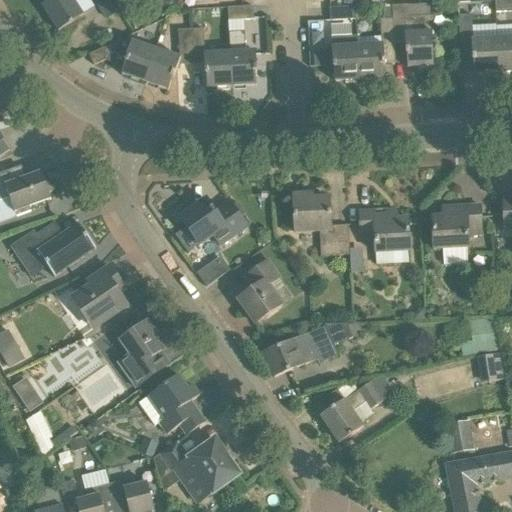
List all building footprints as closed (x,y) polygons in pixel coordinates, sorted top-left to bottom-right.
[(74,0),(52,0),(42,6),(59,33),(85,17),(74,0)] [(119,0),(111,0),(100,7),(108,19),(125,8),(119,0)] [(161,0),(159,1),(167,16),(182,8),(177,0),(161,0)] [(511,0),(503,0),(501,0),(496,0),(496,13),(511,12),(511,0)] [(393,20),(395,45),(405,44),(406,56),(407,56),(408,69),(434,67),(433,33),(432,33),(430,5),(418,6),(393,7),(393,6),(393,20)] [(229,22),(254,20),(254,7),(228,9),(229,22)] [(355,8),(350,8),(330,9),(331,22),(356,20),(355,8)] [(459,16),(460,29),(473,28),(473,15),(459,16)] [(395,45),(393,20),(386,20),(382,20),(383,38),(357,39),(357,37),(356,37),(359,81),(384,80),(384,67),(385,67),(384,55),(396,55),(395,45)] [(331,24),(314,23),(313,37),(331,37),(331,24)] [(204,30),(192,31),(192,41),(204,40),(204,35),(204,30)] [(157,51),(146,84),(169,91),(173,79),(174,79),(178,64),(193,62),(192,41),(192,31),(179,31),(181,59),(157,51)] [(246,53),(245,33),(230,34),(231,53),(233,88),(257,87),(256,74),(257,74),(256,52),(246,53)] [(356,37),(331,38),(333,70),(334,70),(335,83),(359,81),(356,37)] [(511,38),(497,40),(499,74),(511,73),(511,38)] [(133,43),(132,44),(123,42),(122,40),(108,47),(89,56),(94,66),(107,61),(114,63),(119,51),(129,54),(122,76),(146,84),(157,51),(133,43)] [(497,40),(470,41),(471,51),(472,62),(474,62),(474,75),(499,74),(497,40)] [(327,67),(326,50),(314,51),(315,68),(327,67)] [(231,53),(204,54),(205,61),(205,76),(207,76),(207,89),(233,88),(231,53)] [(0,158),(11,151),(0,135),(0,158)] [(18,170),(22,168),(22,167),(0,174),(0,202),(10,199),(17,218),(32,212),(30,207),(50,200),(50,201),(51,201),(41,172),(40,173),(40,174),(22,181),(18,170)] [(331,231),(330,199),(313,200),(313,195),(293,196),(296,233),(320,232),(322,258),(350,256),(349,226),(347,226),(348,230),(331,231)] [(218,218),(206,201),(180,219),(200,247),(202,245),(216,235),(221,242),(223,245),(248,227),(230,203),(228,204),(232,208),(218,218)] [(467,235),(481,235),(480,207),(443,209),(443,218),(432,218),(434,251),(443,250),(444,266),(468,265),(467,249),(468,249),(467,235)] [(409,220),(398,220),(398,212),(385,212),(385,216),(375,217),(375,213),(360,214),(362,241),(375,240),(376,266),(410,264),(409,252),(410,252),(409,220)] [(96,250),(79,225),(64,235),(56,224),(38,237),(35,233),(18,244),(30,262),(39,256),(55,278),(96,250)] [(273,293),(283,286),(279,279),(280,279),(268,262),(246,278),(255,290),(238,301),(256,326),(283,306),(273,293)] [(207,289),(220,280),(211,266),(198,276),(207,289)] [(118,294),(124,289),(110,268),(88,283),(90,286),(72,299),(95,330),(127,307),(118,294)] [(418,309),(414,316),(414,322),(427,322),(426,309),(418,309)] [(494,319),(469,323),(472,342),(461,345),(463,358),(499,351),(494,319)] [(161,365),(155,357),(158,355),(162,352),(156,345),(162,341),(148,323),(120,343),(130,357),(119,365),(136,389),(164,369),(161,365)] [(348,325),(326,325),(334,346),(353,339),(352,338),(348,326),(348,325)] [(348,326),(352,338),(361,335),(358,325),(348,326)] [(275,379),(319,359),(309,335),(264,354),(275,379)] [(24,351),(8,358),(14,371),(30,363),(24,351)] [(501,355),(485,357),(488,383),(505,381),(501,355)] [(198,413),(191,403),(200,397),(193,386),(188,390),(179,377),(149,398),(139,405),(155,427),(159,425),(167,437),(180,428),(198,413)] [(371,411),(396,394),(385,378),(376,379),(358,392),(353,385),(337,389),(338,390),(315,406),(323,416),(321,418),(339,445),(364,428),(353,413),(366,404),(371,411)] [(37,394),(25,401),(32,413),(44,405),(37,394)] [(41,413),(26,422),(43,458),(54,450),(49,440),(53,438),(41,413)] [(470,422),(446,426),(450,455),(475,452),(470,422)] [(78,434),(73,428),(52,443),(57,449),(78,434)] [(70,441),(73,453),(87,450),(84,438),(70,441)] [(145,439),(139,454),(153,459),(158,444),(145,439)] [(182,481),(199,505),(213,495),(213,496),(241,476),(238,473),(239,470),(235,465),(232,464),(223,452),(222,448),(218,444),(216,441),(190,459),(179,443),(153,461),(164,494),(182,481)] [(481,511),(476,486),(511,479),(511,455),(499,458),(447,467),(456,511),(481,511)] [(52,483),(42,461),(35,465),(28,468),(38,489),(52,483)] [(13,464),(0,469),(0,477),(5,490),(20,484),(13,464)] [(84,490),(109,485),(106,471),(81,476),(84,490)] [(154,511),(148,484),(136,487),(134,479),(109,485),(115,511),(154,511)] [(60,485),(65,505),(76,502),(79,501),(74,482),(60,485)] [(115,511),(109,485),(85,491),(87,499),(76,502),(78,511),(115,511)] [(64,511),(58,487),(35,493),(38,511),(64,511)]
